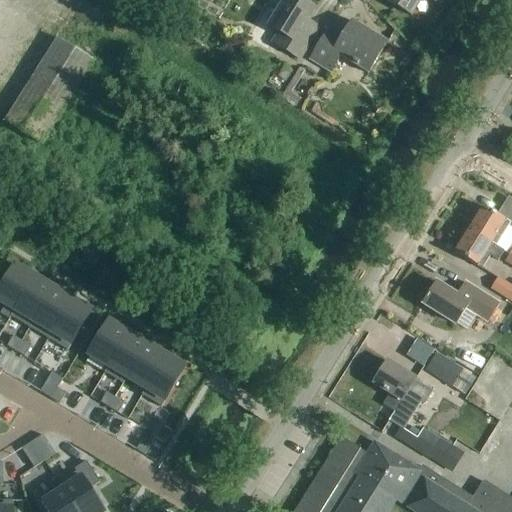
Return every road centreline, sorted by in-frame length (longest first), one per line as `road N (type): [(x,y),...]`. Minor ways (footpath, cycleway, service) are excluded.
road 1 (unclassified): [(233,511),(463,143)]
road 2 (residential): [(212,511),(48,415)]
